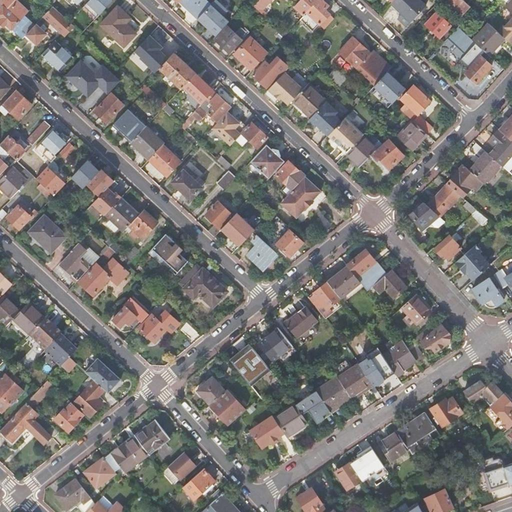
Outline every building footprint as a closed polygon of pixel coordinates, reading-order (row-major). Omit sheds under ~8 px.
[(6,22),(22,38),(25,34),(26,34),(35,24),(25,14),(29,10),(18,0),(0,0),(0,1),(3,5),(0,8),(0,16),(2,18),(0,20),(0,22),(3,25),(6,22)] [(93,0),(90,4),(100,14),(112,0),(93,0)] [(196,19),(211,4),(206,0),(180,0),(178,2),(196,19)] [(227,11),(215,0),(214,0),(211,4),(196,19),(214,37),(226,24),(229,22),(222,16),(227,11)] [(257,0),(253,5),(253,6),(260,12),(270,0),(257,0)] [(300,0),(295,7),(303,15),(316,0),(300,0)] [(321,0),(319,0),(308,13),(319,23),(328,13),(323,9),(327,5),(321,0)] [(425,5),(419,0),(392,0),(392,1),(390,3),(402,14),(397,18),(406,26),(425,5)] [(464,0),(441,0),(460,17),(470,6),(467,3),(464,0)] [(504,37),(511,44),(511,43),(511,0),(505,7),(511,13),(511,18),(505,26),(503,25),(498,31),(504,37)] [(253,5),(248,1),(244,4),(249,9),(253,6),(253,5)] [(59,12),(52,5),(35,24),(39,27),(47,19),(61,32),(70,22),(69,21),(67,19),(59,12)] [(118,6),(101,24),(124,46),(136,33),(122,20),(127,14),(118,6)] [(437,11),(425,24),(440,37),(451,25),(437,11)] [(70,22),(61,32),(65,36),(74,26),(70,22)] [(473,40),(489,54),(504,37),(498,31),(489,23),(473,40)] [(35,24),(26,34),(36,44),(46,34),(39,27),(35,24)] [(214,37),(213,38),(228,53),(241,39),(247,33),(240,27),(235,33),(226,24),(214,37)] [(468,35),(458,26),(436,50),(442,56),(446,50),(461,35),(464,38),(468,35)] [(412,29),(403,38),(409,43),(418,34),(412,29)] [(152,31),(137,47),(152,61),(155,57),(157,59),(160,56),(158,54),(160,52),(167,45),(152,31)] [(267,53),(249,36),(234,53),(252,70),(267,53)] [(352,36),(339,51),(353,64),(367,50),(352,36)] [(54,40),(41,54),(60,71),(73,57),(54,40)] [(442,56),(436,50),(427,60),(451,83),(465,67),(449,52),(444,58),(442,56)] [(356,68),(374,85),(387,71),(388,70),(390,68),(372,51),(356,68)] [(195,73),(173,53),(159,67),(167,74),(163,78),(165,80),(169,76),(172,79),(168,83),(171,85),(174,81),(181,88),(183,86),(195,73)] [(477,61),(466,73),(477,82),(492,65),(481,56),(479,54),(474,59),(477,61)] [(284,72),(288,67),(277,57),(269,65),(265,61),(252,75),(266,88),(279,74),(281,76),(284,72)] [(133,73),(139,78),(146,71),(135,60),(128,68),(133,73)] [(94,78),(78,63),(65,77),(88,99),(100,86),(108,94),(119,82),(104,68),(94,78)] [(374,85),(374,86),(384,96),(379,100),(388,108),(393,102),(406,89),(393,77),(387,71),(374,85)] [(281,76),(268,89),(279,100),(281,98),(288,104),(290,102),(302,89),(284,72),(281,76)] [(335,81),(334,82),(339,86),(346,78),(341,74),(339,76),(334,72),(330,76),(335,81)] [(133,73),(129,77),(135,83),(139,78),(133,73)] [(213,90),(195,73),(183,86),(201,103),(202,102),(212,91),(213,90)] [(0,79),(0,97),(9,87),(2,80),(2,81),(0,79)] [(144,83),(140,88),(144,91),(157,104),(162,108),(166,104),(144,83)] [(307,84),(302,89),(290,102),(308,120),(325,101),(307,84)] [(406,108),(403,112),(412,120),(430,101),(413,85),(400,98),(407,105),(405,107),(406,108)] [(32,105),(16,90),(1,106),(3,108),(5,105),(8,108),(19,119),(32,105)] [(212,91),(202,102),(209,110),(207,112),(217,122),(227,112),(230,108),(229,106),(226,104),(212,91)] [(112,93),(94,111),(106,122),(124,104),(112,93)] [(338,113),(325,101),(308,120),(327,137),(342,121),(336,115),(338,113)] [(162,108),(157,104),(154,107),(159,112),(162,108)] [(198,107),(191,113),(195,117),(199,121),(206,114),(198,107)] [(140,118),(128,108),(111,127),(123,137),(124,136),(126,134),(133,140),(146,126),(149,122),(142,116),(140,118)] [(212,128),(230,145),(242,133),(247,127),(241,121),(239,123),(235,119),(227,112),(217,122),(212,128)] [(191,113),(180,125),(184,129),(195,117),(191,113)] [(511,115),(499,130),(511,141),(511,115)] [(413,121),(427,134),(430,130),(416,117),(413,121)] [(27,140),(32,145),(50,126),(45,121),(27,140)] [(342,146),(347,151),(359,138),(342,121),(327,137),(324,139),(337,151),(342,146)] [(412,121),(397,137),(412,150),(427,134),(413,121),(412,121)] [(247,127),(242,133),(257,147),(266,137),(251,123),(247,127)] [(131,142),(130,142),(149,159),(162,145),(164,143),(146,126),(133,140),(131,142)] [(55,129),(41,143),(54,155),(67,141),(55,129)] [(489,154),(500,164),(502,166),(508,160),(511,154),(511,141),(499,130),(489,140),(496,147),(489,154)] [(385,133),(373,145),(377,148),(388,138),(390,137),(385,133)] [(8,135),(0,143),(0,145),(1,146),(8,153),(15,159),(24,150),(8,135)] [(373,145),(362,135),(359,138),(347,151),(346,152),(360,166),(371,154),(377,148),(373,145)] [(388,138),(377,148),(371,154),(377,160),(379,158),(389,168),(403,155),(388,138)] [(76,150),(69,143),(59,154),(66,160),(76,150)] [(470,170),(483,182),(484,182),(500,164),(489,154),(476,143),(471,149),(481,157),(470,170)] [(266,144),(250,161),(257,168),(256,169),(260,173),(261,172),(268,178),(284,161),(279,156),(280,155),(280,154),(280,153),(280,152),(279,151),(279,150),(278,149),(277,148),(276,148),(275,147),(274,147),(273,147),(272,148),(271,149),(266,144)] [(162,145),(149,159),(167,176),(181,162),(162,145)] [(8,153),(1,146),(0,146),(0,172),(7,165),(2,160),(8,153)] [(18,161),(16,159),(12,163),(31,180),(34,177),(18,161)] [(292,190),(305,176),(289,160),(276,174),(292,190)] [(464,165),(447,184),(460,195),(463,197),(472,186),(476,190),(483,182),(470,170),(464,165)] [(5,193),(11,199),(22,189),(20,187),(27,180),(13,167),(6,174),(16,183),(5,193)] [(47,167),(36,179),(41,183),(54,195),(65,184),(47,167)] [(101,169),(87,183),(100,195),(113,181),(101,169)] [(183,170),(172,182),(190,199),(201,187),(183,170)] [(225,188),(237,177),(230,170),(218,181),(225,188)] [(292,190),(291,190),(304,202),(317,188),(305,176),(292,190)] [(34,177),(31,180),(38,186),(41,183),(36,179),(34,177)] [(41,183),(38,186),(51,199),(54,195),(41,183)] [(439,216),(440,217),(448,207),(449,208),(460,195),(447,184),(436,197),(430,196),(432,200),(427,205),(439,216)] [(291,190),(286,195),(284,198),(280,202),(282,204),(296,217),(304,209),(305,210),(313,201),(312,200),(321,191),(317,188),(304,202),(291,190)] [(120,197),(105,214),(124,230),(128,225),(139,214),(120,197)] [(110,199),(105,204),(109,208),(114,202),(110,199)] [(217,201),(205,215),(218,228),(231,214),(217,201)] [(468,210),(473,214),(477,210),(472,205),(468,201),(464,206),(468,210)] [(29,218),(31,220),(41,210),(39,208),(36,210),(34,208),(29,214),(24,210),(26,208),(21,203),(19,205),(7,217),(19,229),(29,218)] [(438,228),(446,222),(440,217),(439,216),(427,205),(424,203),(410,215),(422,229),(431,222),(434,227),(438,228)] [(143,210),(139,214),(128,225),(142,238),(156,222),(143,210)] [(482,224),(488,219),(477,210),(473,214),(471,215),(482,224)] [(254,229),(236,212),(220,229),(228,236),(230,234),(240,244),(253,231),(254,229)] [(44,216),(29,232),(52,252),(67,236),(44,216)] [(290,230),(291,229),(278,217),(273,223),(277,227),(275,229),(274,230),(274,232),(273,233),(273,235),(273,237),(274,239),(279,237),(281,239),(276,245),(289,257),(303,242),(290,230)] [(165,233),(147,252),(159,263),(161,262),(175,274),(185,263),(188,261),(179,253),(182,249),(165,233)] [(276,253),(257,235),(252,241),(257,245),(248,255),(262,269),(276,253)] [(461,248),(449,235),(434,248),(441,255),(443,254),(448,259),(461,248)] [(87,250),(78,242),(69,252),(71,253),(61,264),(78,280),(91,265),(81,256),(87,250)] [(113,242),(109,246),(117,254),(121,250),(113,242)] [(475,245),(455,263),(460,269),(462,268),(466,272),(473,280),(492,263),(483,253),(479,253),(479,250),(475,245)] [(347,266),(360,282),(367,291),(374,283),(385,274),(365,249),(346,265),(347,266)] [(96,263),(79,281),(93,294),(109,278),(119,287),(129,275),(113,260),(103,269),(96,263)] [(511,262),(503,267),(506,273),(511,269),(511,262)] [(201,270),(195,264),(178,282),(185,288),(184,289),(194,299),(199,294),(201,296),(214,307),(227,293),(208,276),(210,274),(203,268),(201,270)] [(326,280),(327,281),(341,298),(360,282),(347,266),(333,277),(332,275),(326,280)] [(385,274),(374,283),(381,291),(385,287),(394,297),(405,286),(390,269),(385,274)] [(511,272),(507,276),(502,269),(493,274),(502,288),(509,284),(511,288),(511,272)] [(0,294),(11,283),(0,272),(0,294)] [(489,278),(472,289),(473,289),(474,289),(483,303),(482,303),(482,304),(484,303),(486,305),(488,306),(490,307),(492,307),(495,307),(497,306),(504,301),(489,278)] [(327,281),(308,297),(317,309),(323,304),(327,309),(341,298),(327,281)] [(167,294),(164,298),(169,303),(172,299),(167,294)] [(415,294),(401,307),(416,324),(430,311),(415,294)] [(20,310),(3,295),(0,298),(0,317),(7,324),(11,320),(13,317),(20,310)] [(149,314),(130,297),(123,304),(125,306),(113,319),(121,327),(125,322),(128,325),(136,317),(141,322),(149,314)] [(10,325),(25,338),(30,333),(44,318),(37,311),(39,309),(36,306),(34,308),(27,302),(20,310),(13,317),(16,319),(13,322),(10,325)] [(305,306),(285,322),(297,337),(317,321),(305,306)] [(152,314),(140,328),(154,341),(167,327),(171,332),(180,323),(166,310),(157,319),(152,314)] [(44,318),(30,333),(46,348),(61,333),(62,332),(51,322),(45,316),(44,318)] [(441,323),(421,341),(424,346),(429,343),(435,351),(449,342),(450,334),(441,323)] [(292,345),(278,328),(259,343),(273,360),(292,345)] [(69,356),(77,348),(71,343),(67,338),(61,333),(46,348),(45,350),(61,365),(69,356)] [(383,355),(395,374),(397,377),(397,376),(404,372),(403,370),(416,361),(405,345),(406,344),(403,341),(396,346),(398,349),(392,353),(390,350),(383,355)] [(243,349),(229,359),(242,375),(243,377),(250,371),(246,365),(251,360),(243,349)] [(383,355),(382,354),(361,368),(371,383),(373,386),(375,388),(395,374),(383,355)] [(75,362),(69,356),(61,365),(67,370),(75,362)] [(97,356),(84,370),(90,376),(92,377),(105,390),(108,393),(114,386),(118,389),(119,390),(125,384),(121,379),(97,356)] [(309,358),(305,361),(310,367),(314,364),(309,358)] [(310,367),(305,361),(301,364),(305,370),(310,367)] [(358,364),(358,363),(337,377),(351,397),(371,383),(361,368),(358,364)] [(489,371),(482,378),(488,384),(495,378),(489,371)] [(23,390),(5,373),(0,378),(0,409),(3,412),(23,390)] [(92,377),(90,376),(82,384),(82,385),(87,389),(75,402),(90,416),(102,403),(97,398),(105,390),(92,377)] [(197,390),(210,404),(225,391),(212,377),(197,390)] [(337,377),(316,391),(330,412),(351,398),(351,397),(337,377)] [(47,380),(37,391),(27,402),(32,407),(53,385),(47,380)] [(490,404),(502,393),(492,381),(486,386),(480,380),(464,391),(471,403),(482,396),(490,404)] [(351,398),(353,400),(373,386),(371,383),(351,397),(351,398)] [(225,391),(210,404),(221,418),(228,425),(245,410),(238,402),(227,389),(225,391)] [(316,391),(296,405),(302,415),(308,410),(317,424),(332,414),(330,412),(316,391)] [(490,404),(503,420),(511,411),(511,403),(502,393),(490,404)] [(445,398),(431,408),(442,426),(463,413),(452,397),(447,401),(445,398)] [(330,412),(332,414),(353,400),(351,398),(330,412)] [(67,432),(84,414),(71,401),(66,406),(53,419),(55,421),(67,432)] [(32,407),(27,402),(0,430),(0,434),(10,443),(26,426),(44,444),(51,436),(33,419),(38,413),(32,407)] [(251,404),(246,409),(250,414),(255,409),(251,404)] [(296,405),(275,419),(285,434),(286,436),(307,423),(302,415),(296,405)] [(424,412),(396,431),(409,450),(412,454),(420,448),(416,441),(428,433),(432,440),(440,435),(424,412)] [(275,419),(272,415),(250,431),(262,449),(271,443),(277,438),(285,434),(275,419)] [(136,437),(148,453),(170,438),(156,420),(135,435),(136,437)] [(409,450),(396,431),(377,443),(390,462),(409,450)] [(416,441),(420,448),(432,440),(428,433),(416,441)] [(110,452),(122,468),(124,471),(127,469),(148,453),(136,437),(127,443),(125,440),(110,451),(111,452),(110,452)] [(383,465),(372,447),(356,458),(368,476),(383,465)] [(110,452),(109,451),(102,456),(103,457),(84,471),(96,487),(122,468),(110,452)] [(184,452),(168,466),(179,477),(180,478),(195,465),(184,452)] [(361,480),(349,462),(335,472),(347,490),(353,486),(355,490),(359,488),(360,489),(365,486),(361,480)] [(495,464),(494,464),(501,485),(508,483),(509,485),(511,484),(511,463),(506,465),(505,463),(496,466),(495,464)] [(501,485),(494,464),(492,465),(493,467),(488,468),(494,487),(501,485)] [(191,479),(183,486),(194,499),(202,492),(212,483),(215,481),(203,468),(191,479)] [(77,507),(91,497),(75,477),(54,493),(66,509),(74,503),(77,507)] [(222,492),(218,488),(211,495),(215,499),(200,511),(239,511),(223,494),(224,493),(223,491),(222,492)] [(296,497),(305,511),(321,511),(325,508),(311,488),(296,497)] [(442,511),(453,507),(445,489),(424,499),(430,511),(442,511)] [(97,501),(95,503),(86,511),(120,511),(124,509),(116,501),(108,511),(97,501)] [(402,511),(421,511),(417,503),(402,511)]
